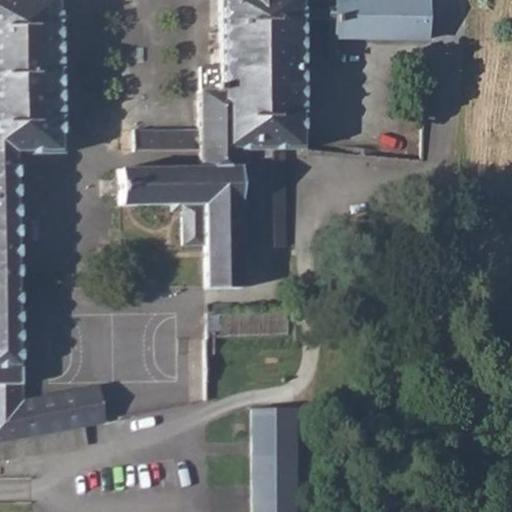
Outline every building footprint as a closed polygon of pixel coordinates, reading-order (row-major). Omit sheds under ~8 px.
[(217,0),(218,67),(199,67),(199,91),(196,91),(197,132),(197,150),(197,168),(116,169),(117,206),(169,205),(170,212),(179,212),(180,245),(203,246),(204,290),(240,289),(239,260),(241,246),(241,210),(261,210),(260,150),(281,150),(301,150),(299,8),(326,8),(325,14),(333,14),(333,38),(424,40),(424,0),(0,0),(0,440),(5,440),(20,438),(20,416),(19,401),(14,155),(60,154),(56,0),(217,0)] [(131,152),(197,150),(197,132),(131,130),(131,152)] [(241,246),(283,247),(281,150),(260,150),(261,210),(241,210),(241,246)] [(230,304),(204,306),(204,313),(230,313),(230,304)] [(205,335),(286,335),(286,313),(230,313),(204,313),(205,335)] [(20,438),(82,427),(104,422),(95,387),(19,401),(20,416),(20,438)] [(295,511),(294,409),(249,409),(250,511),(295,511)] [(82,427),(20,438),(5,440),(5,445),(0,445),(0,461),(85,446),(82,427)]
